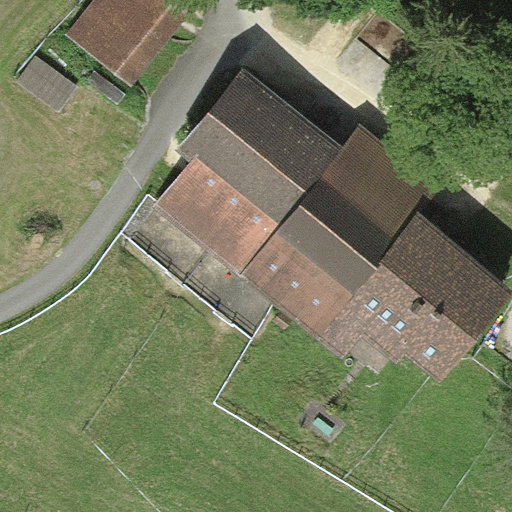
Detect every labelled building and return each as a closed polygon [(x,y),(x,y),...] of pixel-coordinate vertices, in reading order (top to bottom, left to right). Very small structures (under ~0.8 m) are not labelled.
[(91,0),(66,36),(126,79),(182,0),(91,0)] [(156,204),(241,275),(344,145),(244,65),(185,140),(198,151),(156,204)] [(26,66),(12,86),(51,112),(64,92),(26,66)] [(344,145),(241,275),(307,327),(404,205),(424,179),(358,127),(344,145)] [(404,205),(307,327),(371,377),(401,340),(441,372),(508,287),(404,205)]
